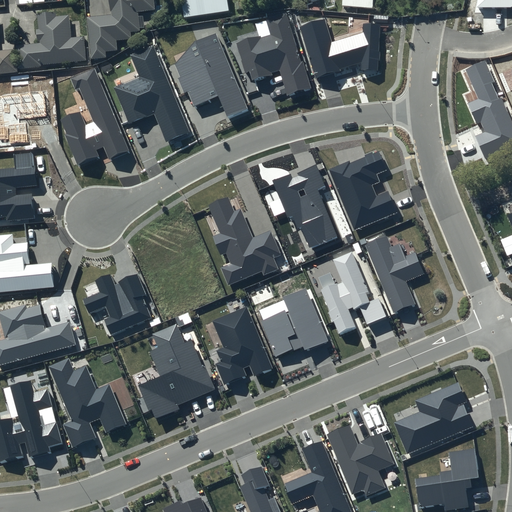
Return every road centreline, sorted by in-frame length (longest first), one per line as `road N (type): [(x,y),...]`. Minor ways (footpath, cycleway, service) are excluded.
road 1 (residential): [(0,507),(109,484),(495,323)]
road 2 (residential): [(423,109),(304,124),(217,155),(97,216)]
road 3 (residential): [(423,109),(437,180),(495,323)]
